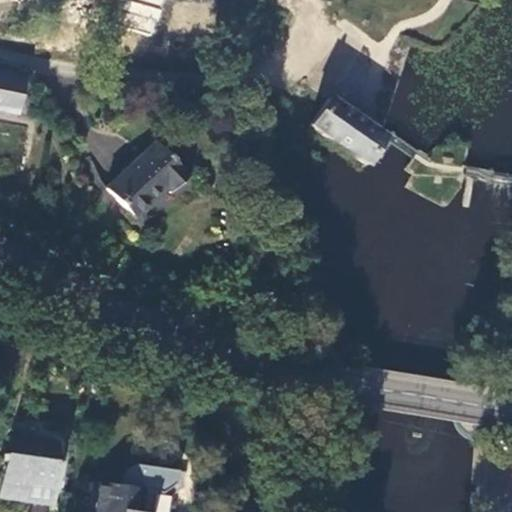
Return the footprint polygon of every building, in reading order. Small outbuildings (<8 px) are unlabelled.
[(214,0),(114,0),(108,23),(152,37),(163,0),(214,0),(215,0),(214,0)] [(0,113),(19,117),(25,76),(0,71),(0,113)] [(361,167),(380,136),(325,96),(303,127),(327,143),(361,167)] [(171,191),(187,177),(157,142),(108,188),(135,217),(168,187),(171,191)] [(0,175),(0,195),(19,199),(21,179),(0,175)] [(0,491),(0,496),(53,505),(61,463),(56,462),(58,444),(12,437),(8,456),(6,455),(0,491)] [(186,475),(136,466),(122,475),(120,487),(96,482),(89,511),(150,511),(154,494),(171,497),(183,490),(186,475)]
